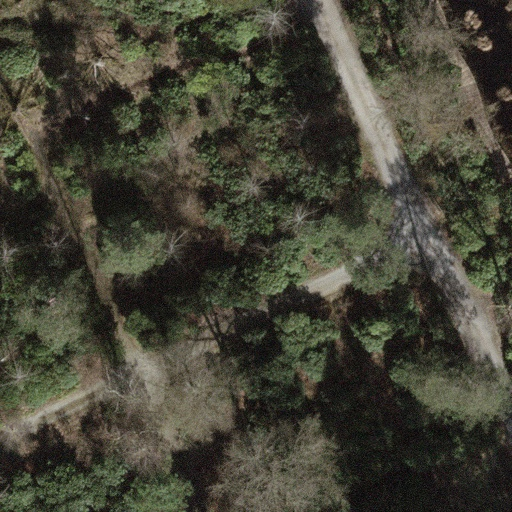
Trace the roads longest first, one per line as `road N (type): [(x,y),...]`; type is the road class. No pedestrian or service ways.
road 1 (track): [(0,71),(127,376),(197,511)]
road 2 (track): [(434,243),(0,431)]
road 3 (track): [(511,407),(317,0)]
